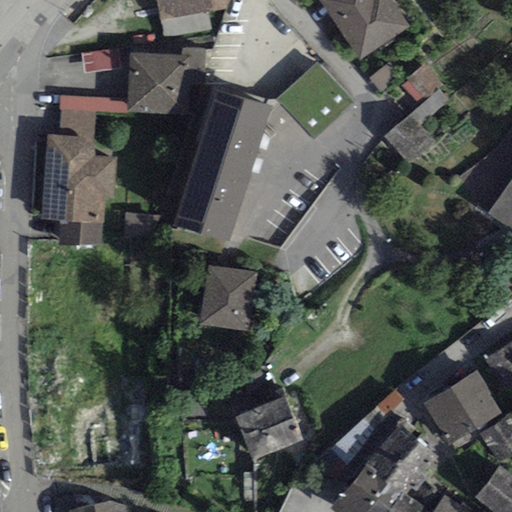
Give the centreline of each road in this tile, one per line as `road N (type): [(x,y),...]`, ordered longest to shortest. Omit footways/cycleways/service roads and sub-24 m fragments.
road 1 (residential): [(27,499),(15,291),(19,179),(0,94)]
road 2 (residential): [(286,0),(375,107),(375,126),(349,182),(390,257)]
road 3 (residential): [(511,315),(416,395),(308,511)]
